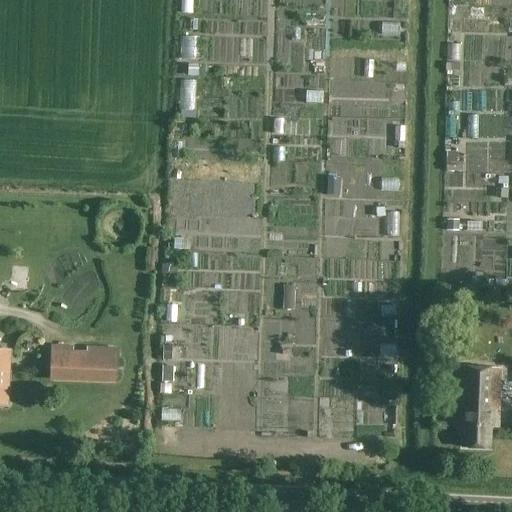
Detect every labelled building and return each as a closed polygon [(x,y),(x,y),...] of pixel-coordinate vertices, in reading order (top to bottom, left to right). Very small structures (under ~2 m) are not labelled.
[(327,21),(314,21),(315,34),(327,34),(327,21)] [(183,111),(196,111),(197,77),(184,77),(183,111)] [(488,177),(505,177),(506,148),(489,147),(488,177)] [(353,185),(354,200),(369,200),(368,185),(353,185)] [(116,353),(50,352),(50,376),(115,378),(116,353)] [(377,385),(376,362),(363,362),(363,385),(377,385)] [(455,368),(454,410),(457,411),(457,434),(462,435),(461,449),(488,450),(489,427),(495,427),(495,411),(499,411),(500,369),(455,368)]
